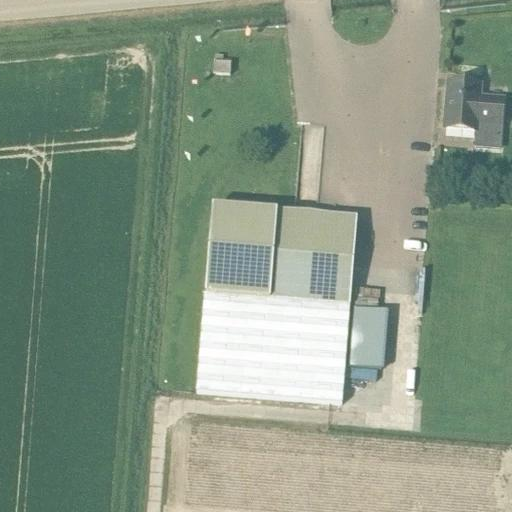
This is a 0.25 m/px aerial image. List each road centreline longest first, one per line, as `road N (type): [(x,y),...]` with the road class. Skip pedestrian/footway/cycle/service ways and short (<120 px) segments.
road 1 (track): [(152,511),(160,403),(389,423)]
road 2 (unclassified): [(0,11),(128,0)]
